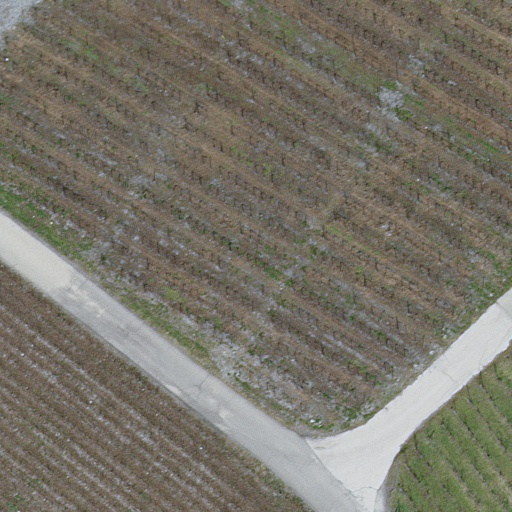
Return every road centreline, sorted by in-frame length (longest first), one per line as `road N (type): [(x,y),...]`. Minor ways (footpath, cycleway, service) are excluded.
road 1 (track): [(0,256),(342,511)]
road 2 (residential): [(511,337),(331,499)]
